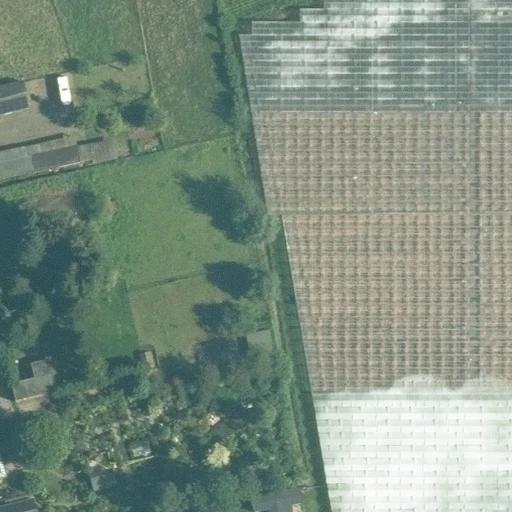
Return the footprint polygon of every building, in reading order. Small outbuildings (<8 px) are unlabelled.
[(511,511),(511,0),(323,0),(323,12),(299,12),(299,25),(251,25),(251,38),(238,38),(267,218),(281,218),(330,511),(511,511)] [(65,67),(66,88),(81,87),(80,66),(65,67)] [(0,117),(28,110),(22,84),(0,89),(0,117)] [(128,134),(91,140),(94,157),(131,151),(128,134)] [(0,181),(80,164),(76,148),(0,164),(0,181)] [(245,352),(241,328),(229,330),(232,354),(245,352)] [(155,367),(151,352),(138,356),(142,371),(155,367)] [(47,361),(29,365),(33,381),(10,387),(14,404),(55,394),(47,361)] [(125,471),(108,473),(110,490),(127,489),(125,471)] [(300,506),(297,491),(250,499),(252,511),(284,511),(284,509),(300,506)] [(34,511),(32,501),(0,508),(0,511),(34,511)]
